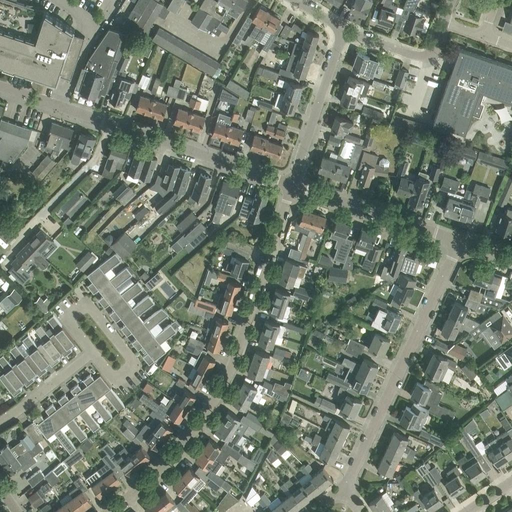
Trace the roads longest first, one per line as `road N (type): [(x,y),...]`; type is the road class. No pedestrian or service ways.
road 1 (residential): [(108,511),(185,443),(225,374),(292,186)]
road 2 (residential): [(340,490),(459,241)]
road 3 (residential): [(110,125),(292,186)]
road 4 (residential): [(292,186),(459,241)]
road 5 (residential): [(4,254),(92,163),(110,125)]
road 6 (residential): [(91,350),(113,379),(133,364),(86,303),(66,318)]
road 7 (residential): [(292,186),(342,32)]
road 8 (residential): [(442,23),(432,51),(418,58),(342,32)]
